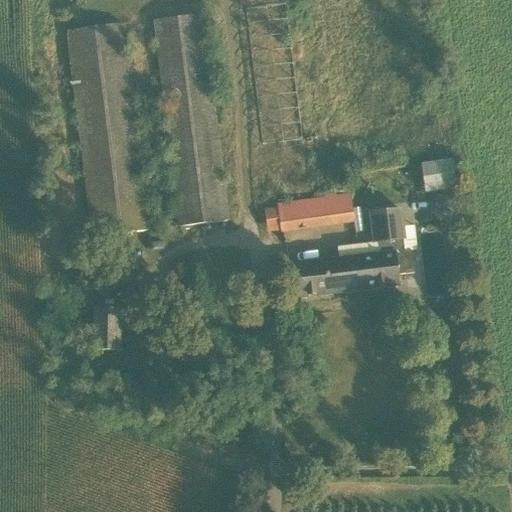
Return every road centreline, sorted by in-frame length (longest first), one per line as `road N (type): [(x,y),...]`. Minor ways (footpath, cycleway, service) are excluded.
road 1 (unclassified): [(276,511),(273,382),(251,221)]
road 2 (track): [(251,221),(226,0)]
